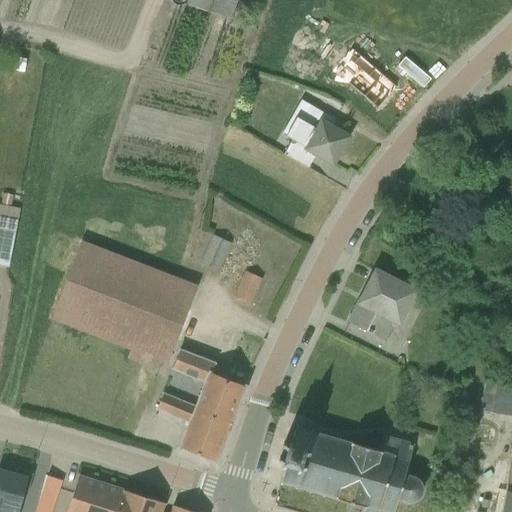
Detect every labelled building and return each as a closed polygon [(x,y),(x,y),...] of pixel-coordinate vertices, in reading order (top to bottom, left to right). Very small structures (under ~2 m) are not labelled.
[(186,0),(185,7),(230,18),(236,0),(186,0)] [(419,0),(391,68),(401,72),(393,92),(401,96),(404,87),(416,92),(433,52),(452,60),(468,21),(419,0)] [(428,94),(418,98),(425,113),(435,108),(428,94)] [(332,165),(347,137),(330,128),(334,120),(299,100),(281,134),(292,140),(283,155),(307,169),(314,155),(332,165)] [(159,140),(177,140),(176,120),(158,121),(159,140)] [(476,215),(496,217),(500,179),(482,175),(476,215)] [(0,266),(8,268),(19,209),(9,207),(12,195),(2,194),(0,201),(0,266)] [(199,264),(216,272),(230,244),(213,235),(199,264)] [(194,289),(79,244),(51,320),(165,364),(194,289)] [(417,291),(373,268),(345,322),(384,342),(391,328),(396,331),(417,291)] [(250,305),(261,279),(244,271),(232,297),(250,305)] [(479,412),(511,416),(511,437),(504,491),(511,492),(511,383),(484,379),(488,349),(471,346),(460,423),(476,426),(479,412)] [(193,407),(229,424),(244,387),(209,373),(214,363),(179,349),(171,370),(202,383),(193,407)] [(215,462),(229,424),(193,407),(162,394),(156,409),(189,422),(179,448),(215,462)] [(278,458),(277,462),(281,463),(280,467),(283,468),(278,484),(290,485),(293,488),(295,488),(299,487),(305,489),(307,492),(309,492),(312,491),(318,493),(321,495),(323,496),(326,495),(332,497),(334,499),(361,506),(358,511),(393,511),(396,501),(405,504),(410,504),(415,502),(419,498),(421,496),(422,491),(422,486),(421,484),(420,481),(416,478),(404,473),(412,443),(381,435),(378,447),(294,425),(290,441),(287,440),(286,445),(282,443),(281,447),(286,448),(283,460),(278,458)] [(458,425),(458,445),(475,446),(476,426),(458,425)] [(471,469),(489,472),(492,454),(474,451),(471,469)] [(0,511),(18,511),(24,491),(27,492),(32,474),(13,469),(13,473),(0,469),(0,511)] [(160,511),(164,504),(79,476),(66,511),(160,511)] [(35,511),(50,511),(60,481),(47,477),(35,511)] [(511,511),(511,492),(504,491),(499,511),(511,511)]
